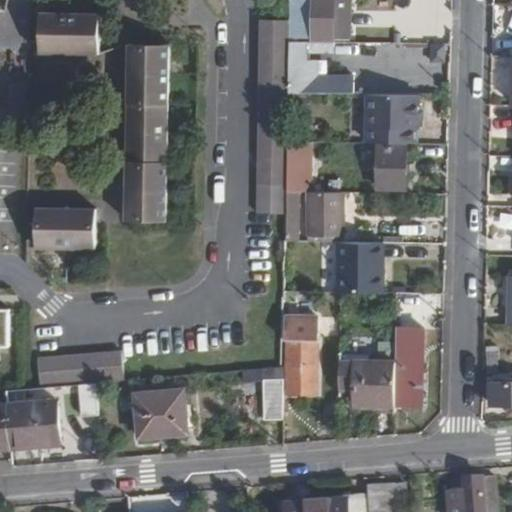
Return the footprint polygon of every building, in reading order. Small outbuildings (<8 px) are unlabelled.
[(292,0),(292,19),(303,19),(304,0),(292,0)] [(312,0),(312,37),(334,37),(334,0),(312,0)] [(334,0),(334,37),(353,38),(354,0),(334,0)] [(42,10),(40,50),(73,51),(100,51),(100,40),(101,11),(42,10)] [(289,193),(289,187),(290,141),(291,86),(291,41),(292,21),(280,21),(262,21),(259,213),(270,213),(289,214),(289,193)] [(332,42),(291,41),(291,86),(307,86),(307,52),(332,52),(332,42)] [(132,43),(127,215),(167,217),(171,43),(132,43)] [(25,53),(10,52),(10,75),(24,75),(25,53)] [(9,87),(8,107),(16,107),(25,108),(25,87),(9,87)] [(293,141),(299,142),(313,142),(312,135),(331,135),(332,120),(339,120),(339,110),(332,110),(332,92),(313,92),(312,115),(294,114),(293,141)] [(370,92),(369,143),(419,144),(420,93),(370,92)] [(289,187),(289,193),(298,192),(299,142),(293,141),(290,141),(289,187)] [(380,147),(379,189),(407,189),(407,147),(380,147)] [(289,214),(289,241),(297,241),(298,192),(289,193),(289,214)] [(344,236),(345,193),(312,192),(310,235),(344,236)] [(96,246),(97,206),(71,206),(38,205),(37,244),(96,246)] [(344,242),(343,294),(381,294),(388,293),(388,272),(380,272),(380,242),(344,242)] [(389,242),(380,242),(380,272),(388,272),(389,242)] [(416,307),(415,294),(395,294),(396,308),(416,307)] [(0,346),(11,347),(11,310),(0,309),(0,346)] [(286,320),(286,340),(291,340),(289,394),(318,394),(319,319),(286,320)] [(396,365),(395,407),(420,408),(422,331),(397,331),(396,365)] [(97,381),(125,379),(123,356),(122,351),(39,358),(41,386),(82,382),(97,381)] [(341,363),(340,395),(357,396),(357,407),(395,407),(396,365),(341,363)] [(240,369),(240,420),(279,420),(279,369),(240,369)] [(491,403),(511,404),(511,403),(511,380),(492,381),(491,403)] [(100,415),(97,381),(82,382),(84,416),(100,415)] [(139,393),(143,437),(192,433),(188,389),(139,393)] [(0,449),(63,445),(59,402),(0,406),(0,449)] [(496,511),(494,477),(465,480),(466,492),(448,494),(449,511),(496,511)] [(406,511),(405,484),(384,485),(385,511),(406,511)] [(385,511),(384,485),(368,486),(368,500),(369,511),(385,511)] [(290,511),(369,511),(368,500),(290,507),(290,511)]
